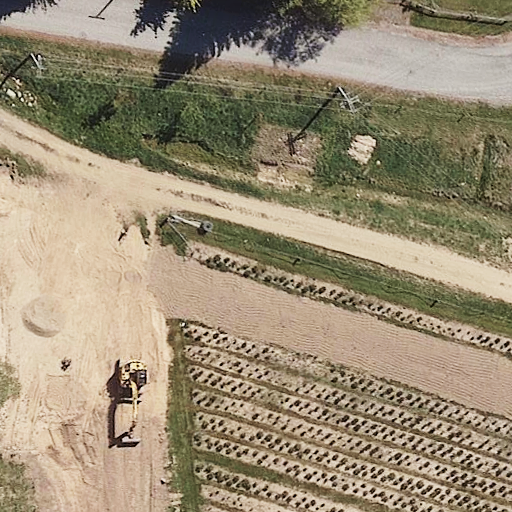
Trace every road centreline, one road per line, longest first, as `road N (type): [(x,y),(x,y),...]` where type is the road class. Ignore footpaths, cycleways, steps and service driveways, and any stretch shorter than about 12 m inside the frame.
road 1 (track): [(0,123),(129,179),(511,281)]
road 2 (residential): [(39,0),(438,74),(511,74)]
